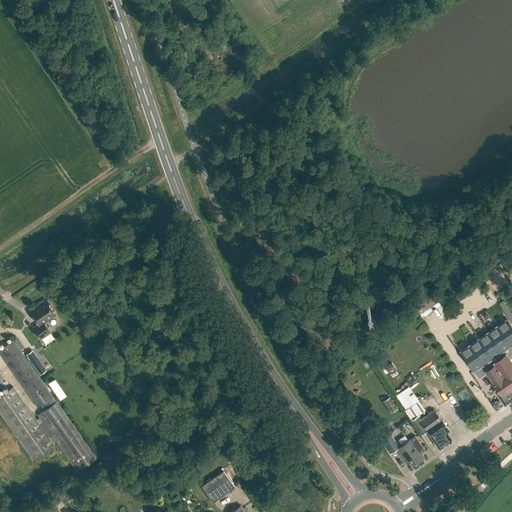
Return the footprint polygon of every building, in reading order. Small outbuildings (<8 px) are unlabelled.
[(383,294),(377,284),(370,288),(377,298),(383,294)] [(460,297),(447,306),(453,315),(467,305),(460,297)] [(55,314),(45,299),(43,300),(42,299),(36,303),(37,305),(29,310),(38,323),(32,327),(39,338),(50,331),(43,322),(55,314)] [(365,317),(354,300),(342,308),(353,324),(365,317)] [(488,372),(496,383),(499,389),(497,390),(505,403),(511,398),(511,360),(510,358),(511,356),(511,324),(508,318),(461,351),(474,370),(480,377),(488,372)] [(43,421),(77,470),(95,457),(56,400),(51,403),(48,398),(52,396),(12,339),(0,347),(0,353),(37,406),(40,403),(44,408),(37,413),(39,416),(43,421)] [(32,349),(26,354),(40,374),(47,370),(32,349)] [(111,376),(104,380),(108,387),(115,383),(111,376)] [(54,445),(12,386),(0,394),(0,412),(33,459),(54,445)] [(382,402),(389,414),(397,410),(390,397),(382,402)] [(427,430),(439,448),(450,440),(451,437),(446,431),(449,429),(443,420),(442,420),(434,410),(420,420),(418,416),(426,410),(419,401),(405,411),(411,420),(421,434),(427,430)] [(390,433),(381,439),(390,453),(396,449),(407,464),(410,462),(412,465),(421,458),(423,457),(424,457),(420,452),(422,451),(424,449),(415,435),(408,440),(401,445),(399,441),(396,442),(390,433)] [(201,485),(212,502),(234,486),(232,482),(236,479),(228,467),(201,485)]
